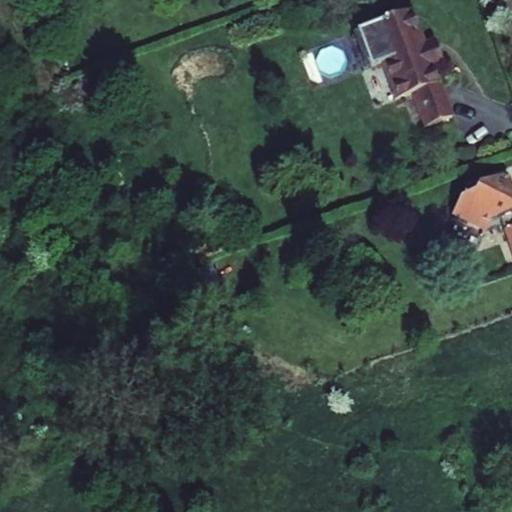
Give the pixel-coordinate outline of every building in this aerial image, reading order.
[(399,28),(418,21),(414,9),(394,16),(399,28)] [(426,43),(418,21),(399,28),(394,16),(358,30),(371,67),(382,63),(396,99),(412,93),(424,126),(453,116),(435,67),(445,64),(436,40),(426,43)] [(132,156),(114,167),(123,181),(141,170),(132,156)] [(450,200),(441,224),(477,241),(478,237),(492,233),(504,265),(511,261),(511,225),(511,226),(504,229),(499,215),(505,207),(498,188),(490,185),(466,193),(464,201),(458,203),(450,200)] [(505,207),(499,215),(504,229),(511,226),(505,207)]
